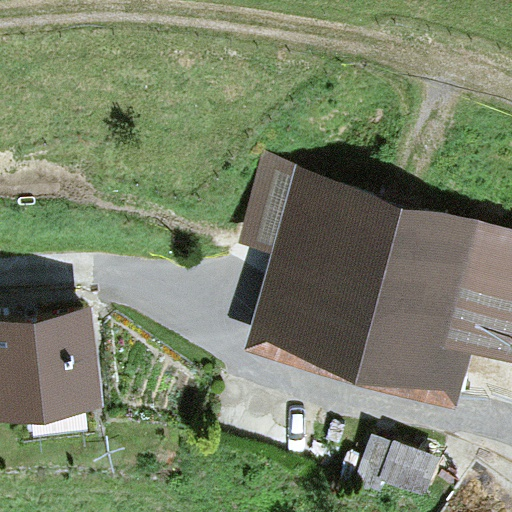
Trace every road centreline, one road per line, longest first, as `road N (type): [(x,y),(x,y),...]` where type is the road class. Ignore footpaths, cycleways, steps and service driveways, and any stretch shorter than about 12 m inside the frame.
road 1 (track): [(0,269),(107,274),(252,352),(511,427)]
road 2 (track): [(0,14),(103,5),(249,18),(400,50),(511,90)]
